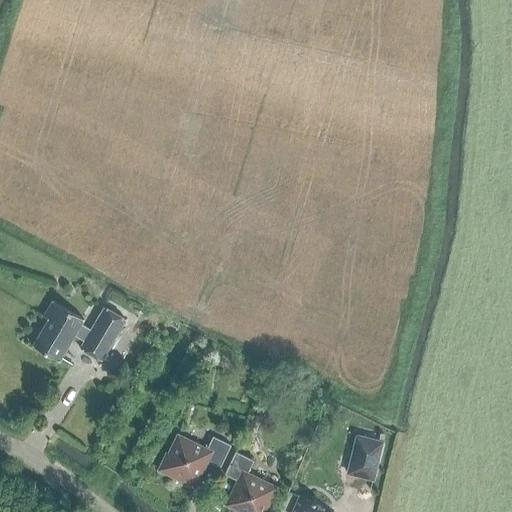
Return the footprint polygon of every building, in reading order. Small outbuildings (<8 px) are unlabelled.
[(83,319),(52,301),(42,317),(47,320),(32,346),(58,361),(73,335),(83,341),(79,348),(100,361),(124,320),(103,307),(90,330),(80,324),(83,319)] [(205,449),(176,435),(167,454),(165,453),(157,470),(174,479),(175,476),(194,486),(206,462),(219,468),(230,445),(212,437),(205,449)] [(381,442),(356,436),(347,473),(372,479),(381,442)] [(252,461),(234,452),(223,475),(236,481),(224,505),(238,511),(266,511),(268,508),(266,507),(275,488),(246,473),(252,461)] [(321,507),(299,497),(292,511),(321,511),(319,511),(321,507)]
